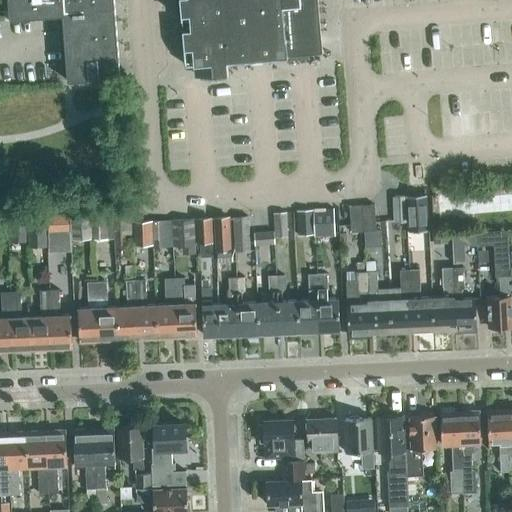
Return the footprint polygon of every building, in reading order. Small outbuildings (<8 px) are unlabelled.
[(7,0),(9,19),(62,14),(67,81),(120,76),(114,0),(7,0)] [(227,61),(288,56),(294,55),(322,53),(317,0),(179,0),(186,65),(199,64),(200,77),(228,74),(227,61)] [(430,219),(428,192),(410,193),(411,219),(430,219)] [(454,215),(452,193),(437,195),(439,216),(454,215)] [(407,221),(406,195),(393,195),(394,222),(407,221)] [(365,230),(364,204),(349,205),(351,231),(365,230)] [(374,204),(364,204),(365,230),(376,230),(374,204)] [(334,235),(334,207),(314,207),(314,210),(314,234),(314,235),(334,235)] [(298,234),(314,234),(314,210),(298,210),(298,234)] [(288,235),(287,211),(274,212),(275,228),(275,236),(288,235)] [(231,249),(230,215),(214,216),(216,250),(231,249)] [(251,249),(249,215),(234,216),(235,250),(251,249)] [(70,235),(69,216),(46,217),(47,236),(70,235)] [(214,241),(212,216),(195,217),(197,242),(214,241)] [(196,244),(194,217),(172,219),(173,246),(196,244)] [(46,236),(45,218),(28,219),(29,237),(46,236)] [(108,238),(107,218),(94,219),(95,239),(108,238)] [(128,262),(127,231),(126,218),(114,218),(115,263),(128,262)] [(95,239),(94,219),(71,221),(72,240),(95,239)] [(173,246),(172,219),(152,220),(154,247),(173,246)] [(153,244),(151,221),(133,222),(134,245),(153,244)] [(27,240),(26,222),(9,223),(10,241),(27,240)] [(275,228),(255,229),(255,243),(276,242),(275,236),(275,228)] [(510,257),(509,229),(495,230),(497,258),(510,257)] [(463,231),(451,231),(452,262),(465,262),(463,231)] [(138,338),(136,279),(135,279),(134,264),(125,265),(127,305),(117,305),(119,338),(121,338),(123,340),(130,340),(131,338),(138,338)] [(456,330),(453,266),(442,267),(443,289),(445,289),(445,298),(432,299),(434,328),(437,328),(438,329),(445,329),(447,327),(454,327),(455,330),(456,330)] [(463,297),(462,288),(464,288),(463,266),(453,266),(456,330),(464,329),(464,330),(473,330),(473,329),(477,329),(475,297),(463,297)] [(412,329),(410,268),(400,269),(401,291),(403,291),(403,300),(390,301),(391,330),(394,330),(396,331),(403,331),(404,329),(412,329)] [(434,328),(432,299),(419,299),(419,290),(421,290),(420,268),(410,268),(412,329),(421,329),(423,330),(429,330),(431,328),(434,328)] [(370,331),(367,270),(356,271),(357,293),(359,293),(359,302),(347,303),(348,335),(352,335),(352,336),(362,335),(362,334),(371,334),(370,331)] [(391,330),(390,301),(377,301),(376,292),(378,292),(377,270),(367,270),(370,331),(378,331),(379,332),(387,332),(388,330),(391,330)] [(340,328),(338,297),(328,298),(326,272),(317,273),(319,329),(327,329),(328,330),(336,330),(337,328),(340,328)] [(319,329),(317,273),(309,273),(309,286),(313,289),(313,298),(298,299),(299,332),(309,331),(311,329),(319,329)] [(299,332),(298,299),(282,300),(282,290),(285,287),(285,274),(277,275),(279,331),(288,330),(290,332),(299,332)] [(492,327),(494,329),(502,329),(504,326),(511,326),(511,306),(510,274),(500,275),(501,295),(488,296),(489,327),(492,327)] [(279,331),(277,275),(269,275),(269,287),(273,291),(273,300),(258,301),(259,334),(269,333),(271,331),(279,331)] [(259,334),(258,301),(242,302),(242,292),(245,289),(245,276),(237,277),(239,333),(248,332),(250,334),(259,334)] [(177,336),(175,277),(165,278),(166,303),(156,303),(158,337),(160,337),(162,338),(169,338),(170,336),(177,336)] [(197,335),(196,301),(195,283),(185,283),(184,277),(175,277),(177,336),(184,335),(186,337),(193,337),(194,335),(197,335)] [(239,333),(237,277),(229,277),(229,289),(233,293),(233,302),(218,303),(219,335),(229,335),(231,333),(239,333)] [(158,337),(156,303),(147,304),(145,278),(136,279),(138,338),(145,337),(147,339),(154,339),(156,337),(158,337)] [(119,338),(117,305),(108,305),(107,280),(97,281),(99,339),(107,339),(108,341),(115,340),(117,339),(119,338)] [(99,339),(97,281),(87,281),(88,306),(78,307),(79,340),(82,340),(84,342),(91,342),(93,340),(99,339)] [(219,335),(218,303),(212,303),(211,286),(209,286),(202,287),(201,287),(204,334),(208,334),(210,336),(219,335)] [(59,288),(49,289),(52,347),(59,347),(61,349),(68,349),(69,347),(72,346),(71,313),(60,313),(59,288)] [(52,347),(49,289),(40,289),(41,314),(31,315),(33,348),(35,348),(37,350),(43,350),(45,348),(52,347)] [(13,349),(11,290),(1,291),(2,316),(0,316),(0,351),(5,352),(6,350),(13,349)] [(33,348),(31,315),(21,315),(20,290),(11,290),(13,349),(20,349),(22,351),(29,350),(31,348),(33,348)] [(510,471),(507,410),(500,410),(500,409),(489,409),(489,411),(487,411),(489,443),(499,443),(500,471),(510,471)] [(479,410),(468,410),(466,412),(460,412),(463,471),(462,471),(463,492),(475,491),(475,470),(472,471),(471,443),(481,442),(479,410)] [(463,471),(460,412),(453,413),(451,411),(440,412),(442,444),(451,443),(453,471),(450,472),(451,493),(463,492),(462,471),(463,471)] [(406,448),(407,465),(408,475),(423,475),(422,448),(437,447),(435,414),(431,415),(431,412),(423,413),(423,415),(410,416),(411,448),(406,448)] [(394,455),(393,455),(389,461),(389,471),(388,471),(389,506),(408,505),(405,450),(404,450),(403,419),(394,419),(394,416),(392,416),(390,414),(382,414),(380,416),(377,417),(379,451),(394,450),(394,455)] [(358,415),(349,416),(349,418),(345,418),(346,452),(362,451),(362,467),(374,466),(371,417),(358,417),(358,415)] [(309,449),(320,448),(337,448),(336,417),(335,417),(335,418),(307,419),(309,449)] [(281,457),(282,478),(305,478),(305,439),(291,438),(291,420),(265,420),(264,458),(281,457)] [(185,423),(155,424),(156,445),(151,446),(153,485),(187,483),(185,469),(169,470),(168,447),(185,445),(185,423)] [(134,469),(144,468),(142,425),(118,427),(120,457),(133,456),(134,469)] [(100,430),(94,430),(96,488),(106,487),(105,462),(115,461),(114,427),(102,427),(100,430)] [(96,488),(94,430),(86,430),(84,428),(73,429),(75,463),(85,463),(87,498),(96,497),(96,488)] [(53,431),(46,432),(49,492),(58,492),(57,465),(67,464),(66,431),(63,431),(61,429),(54,429),(53,431)] [(49,492),(46,432),(39,432),(37,430),(30,431),(29,432),(27,433),(28,466),(38,466),(39,493),(49,492)] [(28,466),(27,433),(25,433),(23,431),(16,431),(14,433),(8,433),(10,494),(20,494),(19,466),(28,466)] [(10,494),(8,433),(1,434),(0,433),(0,478),(1,495),(10,494)] [(179,447),(180,467),(190,467),(189,446),(179,447)] [(306,473),(315,472),(314,461),(305,461),(306,473)] [(151,485),(151,472),(136,473),(137,485),(151,485)] [(311,479),(305,479),(283,480),(267,480),(268,504),(292,503),(292,511),(324,511),(323,491),(312,491),(311,479)] [(153,511),(187,511),(187,488),(153,489),(153,488),(137,489),(137,502),(153,501),(153,511)] [(343,511),(342,496),(331,496),(332,511),(343,511)] [(361,511),(360,498),(346,499),(347,511),(361,511)] [(507,510),(506,501),(494,503),(495,511),(507,510)]
